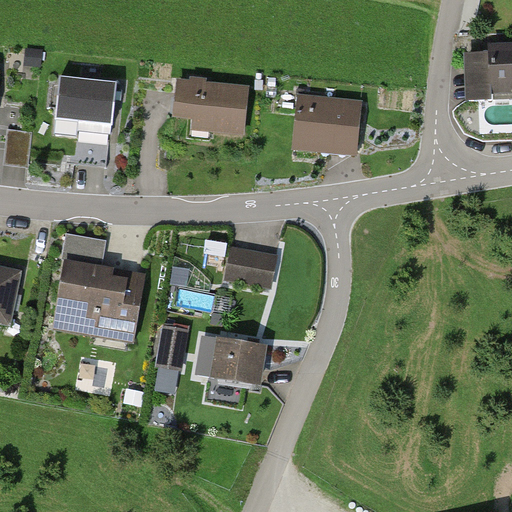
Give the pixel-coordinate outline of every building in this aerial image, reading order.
[(468,57),(470,102),(485,102),(493,89),(511,88),(511,50),(491,51),(492,56),(468,57)] [(61,78),(55,135),(79,138),(80,123),(113,127),(118,85),(61,78)] [(249,92),(179,84),(175,117),(211,121),(210,131),(244,134),(249,92)] [(300,97),(295,150),(318,152),(318,147),(357,151),(362,108),(317,104),(317,99),(300,97)] [(32,135),(10,132),(6,166),(28,168),(32,135)] [(106,245),(67,238),(63,258),(102,265),(106,245)] [(233,251),(228,280),(272,288),(278,259),(233,251)] [(69,268),(59,324),(96,331),(98,322),(133,328),(140,289),(111,284),(112,276),(69,268)] [(19,275),(0,271),(0,322),(9,325),(19,275)] [(176,327),(168,326),(160,367),(180,371),(187,335),(174,333),(176,327)] [(206,337),(199,375),(257,385),(264,348),(206,337)] [(180,372),(160,368),(156,391),(175,394),(180,372)]
